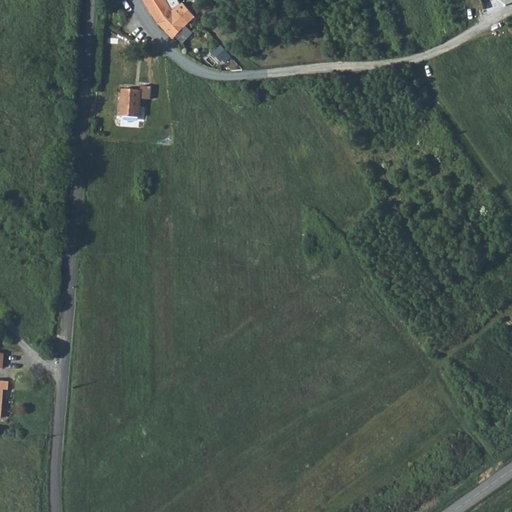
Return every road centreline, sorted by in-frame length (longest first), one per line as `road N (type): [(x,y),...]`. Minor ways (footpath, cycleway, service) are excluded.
road 1 (unclassified): [(133,0),(180,60),(233,77),(409,60),(511,10)]
road 2 (residential): [(63,378),(92,0)]
road 3 (track): [(500,476),(314,207)]
road 4 (residential): [(57,511),(63,378)]
